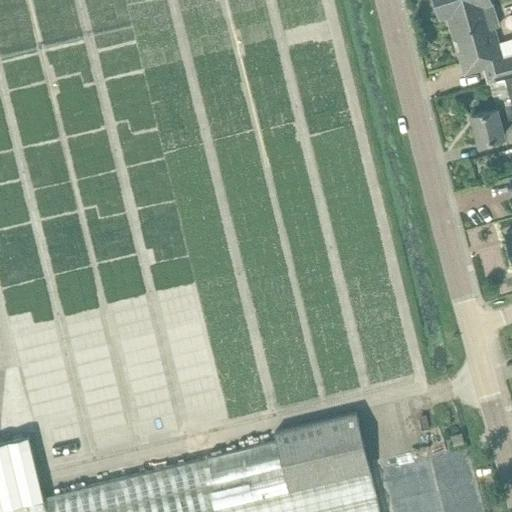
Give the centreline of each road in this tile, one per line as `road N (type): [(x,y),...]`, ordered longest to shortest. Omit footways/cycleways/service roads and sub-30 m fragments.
road 1 (tertiary): [(470,327),(389,0)]
road 2 (tertiary): [(511,480),(470,327)]
